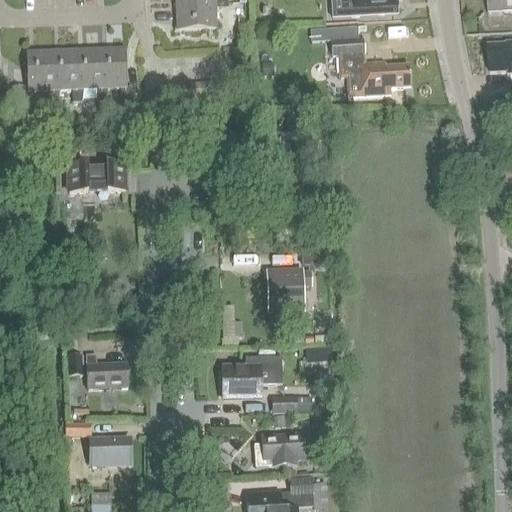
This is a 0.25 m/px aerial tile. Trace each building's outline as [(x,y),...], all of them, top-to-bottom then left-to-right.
[(395,1),(404,1),(403,0),(352,0),(353,11),(396,8),(395,1)] [(511,0),(486,0),(487,16),(511,15),(511,0)] [(214,6),(175,8),(176,32),(215,30),(215,11),(227,10),(226,2),(214,1),(214,6)] [(391,97),(390,91),(408,90),(407,68),(383,70),(383,66),(365,67),(363,43),(331,44),(332,58),(337,58),(338,81),(347,81),(348,99),(391,97)] [(511,44),(505,45),(505,47),(488,48),(489,77),(507,76),(507,77),(511,76),(511,44)] [(138,70),(124,70),(123,52),(99,53),(100,92),(106,92),(119,91),(120,104),(129,103),(131,90),(124,90),(124,89),(139,88),(138,70)] [(76,93),(75,53),(51,54),(52,94),(59,93),(71,93),(73,105),(81,105),(82,93),(76,93)] [(100,92),(99,53),(75,53),(76,93),(82,93),(95,92),(96,104),(104,104),(106,92),(100,92)] [(52,94),(51,54),(27,55),(28,95),(47,94),(49,107),(57,106),(59,93),(52,94)] [(273,78),(273,65),(261,66),(261,79),(273,78)] [(225,84),(226,108),(238,107),(237,83),(225,84)] [(213,85),(214,108),(226,108),(225,84),(213,85)] [(189,86),(191,110),(203,109),(201,85),(189,86)] [(201,85),(203,109),(214,108),(213,85),(201,85)] [(179,110),(178,86),(166,87),(167,111),(179,110)] [(178,86),(179,110),(191,110),(189,86),(178,86)] [(25,117),(24,88),(10,89),(11,117),(25,117)] [(43,138),(35,148),(47,157),(55,147),(43,138)] [(316,163),(316,144),(294,144),(294,163),(316,163)] [(126,166),(64,167),(65,198),(126,196),(126,166)] [(257,186),(273,185),(274,209),(298,208),(296,168),(272,169),(272,171),(256,171),(257,186)] [(302,253),(302,269),(326,269),(325,252),(302,253)] [(268,277),(269,314),(301,313),(300,290),(310,290),(310,275),(268,277)] [(90,292),(78,284),(69,297),(81,305),(90,292)] [(335,364),(335,350),(306,351),(307,365),(335,364)] [(65,359),(66,379),(82,379),(81,358),(65,359)] [(86,392),(126,391),(125,367),(95,368),(95,358),(85,358),(86,392)] [(244,372),(221,372),(222,401),(259,401),(259,388),(281,388),(281,360),(244,360),(244,372)] [(271,401),(271,417),(311,416),(311,400),(271,401)] [(331,451),(329,421),(311,422),(312,439),(300,440),(300,438),(260,441),(261,448),(252,448),(254,472),(297,469),(297,463),(313,462),(312,452),(331,451)] [(64,441),(89,441),(89,427),(64,427),(64,441)] [(128,443),(88,444),(89,468),(129,467),(128,443)] [(313,488),(312,478),(287,480),(288,495),(289,511),(327,509),(326,487),(313,488)] [(89,511),(110,511),(110,494),(89,494),(89,511)] [(255,505),(246,506),(246,511),(296,511),(289,511),(288,495),(254,497),(255,505)]
